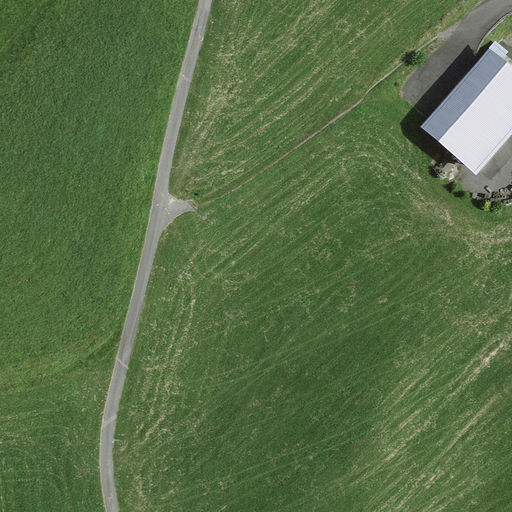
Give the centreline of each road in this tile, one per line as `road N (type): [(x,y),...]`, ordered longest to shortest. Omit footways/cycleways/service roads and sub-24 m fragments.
road 1 (track): [(156,213),(213,198),(350,108),(430,42),(511,1)]
road 2 (track): [(112,511),(107,427),(156,213)]
road 3 (track): [(156,213),(210,0)]
